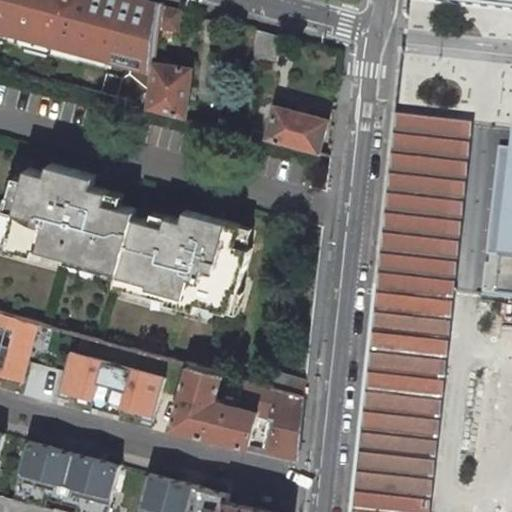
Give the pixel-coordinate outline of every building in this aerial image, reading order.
[(42,40),(85,51),(113,58),(115,51),(155,61),(160,26),(163,6),(163,2),(154,0),(0,0),(0,19),(9,22),(7,30),(42,40)] [(511,0),(421,0),(511,10),(511,0)] [(179,30),(181,10),(163,6),(160,26),(179,30)] [(277,61),(280,34),(258,29),(255,59),(277,61)] [(193,67),(155,61),(150,106),(187,116),(193,67)] [(273,105),(266,143),(323,157),(333,122),(273,105)] [(428,511),(472,122),(400,112),(354,511),(428,511)] [(511,148),(500,146),(484,294),(511,296),(511,148)] [(36,247),(67,255),(66,260),(71,261),(88,266),(89,261),(90,256),(121,264),(134,217),(118,212),(120,206),(106,202),(109,190),(92,186),(95,175),(50,163),(47,173),(27,168),(25,178),(7,243),(6,246),(25,252),(34,254),(35,252),(36,247)] [(219,220),(185,211),(183,220),(165,215),(165,218),(163,225),(134,217),(121,264),(118,274),(147,282),(145,291),(168,298),(168,295),(169,292),(198,299),(197,303),(230,312),(232,304),(236,290),(240,291),(251,249),(248,248),(236,244),(241,226),(219,220)] [(37,321),(0,310),(0,378),(21,384),(34,336),(34,337),(37,321)] [(72,351),(60,394),(93,404),(95,398),(123,406),(122,412),(155,421),(167,378),(72,351)] [(224,372),(190,363),(186,378),(173,427),(249,445),(259,413),(278,418),(269,450),(298,457),(305,394),(266,384),(248,379),(248,381),(241,405),(233,403),(234,397),(227,395),(226,401),(218,399),(217,398),(223,374),(224,372)] [(307,378),(270,368),(266,384),(305,394),(307,378)] [(95,398),(93,404),(122,412),(123,406),(95,398)] [(108,511),(121,465),(30,440),(14,499),(45,507),(47,501),(76,508),(74,511),(108,511)] [(231,493),(149,471),(138,511),(226,511),(229,502),(231,493)] [(0,511),(63,511),(45,507),(14,499),(0,495),(0,511)] [(272,511),(229,502),(226,511),(272,511)]
